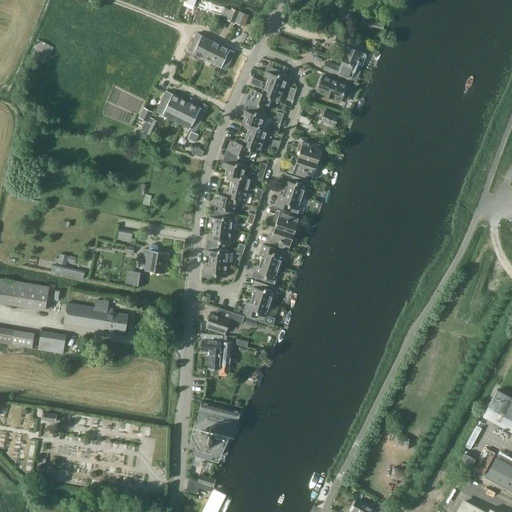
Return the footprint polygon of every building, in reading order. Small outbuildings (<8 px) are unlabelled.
[(206,0),(195,0),(191,9),(202,14),(207,0),(206,0)] [(222,7),(207,0),(202,14),(216,20),(222,7)] [(221,16),(227,18),(231,10),(224,7),(221,16)] [(227,20),(234,23),(239,11),(231,8),(231,10),(227,18),(227,20)] [(240,8),(239,11),(234,23),(244,27),(250,12),(240,8)] [(188,51),(201,57),(210,40),(197,33),(188,51)] [(364,46),(337,37),(335,44),(346,49),(342,59),(360,65),(363,64),(366,54),(365,51),(362,50),(364,46)] [(201,57),(214,64),(222,46),(210,40),(201,57)] [(214,64),(226,70),(235,52),(222,46),(214,64)] [(357,64),(342,59),(338,69),(325,64),(323,69),(351,80),(351,79),(356,81),(361,70),(356,68),(356,66),(357,64)] [(270,73),(266,83),(284,90),(289,77),(278,73),(277,76),(270,73)] [(347,85),(323,76),(317,91),(324,94),(323,95),(333,98),(333,97),(341,100),(347,85)] [(284,90),(266,83),(262,93),(270,96),(269,99),(272,100),(279,103),(284,90)] [(262,93),(255,90),(251,101),(258,104),(257,106),(268,110),(272,100),(269,99),(270,96),(262,93)] [(174,110),(180,98),(167,91),(156,111),(171,119),(175,110),(174,110)] [(309,92),(306,99),(312,101),(314,94),(309,92)] [(206,111),(180,98),(174,110),(175,110),(171,119),(196,131),(206,111)] [(267,113),(249,106),(243,122),(250,125),(258,128),(259,125),(261,126),(267,113)] [(143,108),(139,118),(151,124),(154,119),(150,117),(152,112),(143,108)] [(338,116),(325,111),(321,120),(319,119),(317,124),(333,130),(338,116)] [(311,119),(300,116),(298,121),(309,125),(311,119)] [(159,122),(154,119),(151,124),(150,127),(156,129),(159,122)] [(250,125),(246,134),(264,141),(269,129),(261,126),(259,125),(258,128),(250,125)] [(156,129),(150,127),(147,134),(152,136),(156,129)] [(195,142),(198,135),(191,131),(188,139),(195,142)] [(264,141),(246,134),(242,144),(251,147),(250,150),(252,151),(259,154),(264,141)] [(301,146),(298,156),(317,163),(323,146),(300,139),(298,145),(301,146)] [(242,144),(235,141),(231,152),(238,155),(237,157),(248,161),(252,151),(250,150),(251,147),(242,144)] [(317,163),(298,156),(295,166),(292,165),(290,172),(312,179),(317,163)] [(228,163),(225,174),(232,176),(241,178),(242,176),(244,176),(247,166),(236,163),(235,165),(228,163)] [(266,169),(260,167),(256,179),(261,180),(266,169)] [(287,181),(283,191),(303,197),(308,181),(286,174),(284,180),(287,181)] [(241,178),(232,176),(230,186),(248,191),(251,178),(244,176),(242,176),(241,178)] [(248,191),(230,186),(227,196),(236,198),(235,201),(237,202),(245,204),(248,191)] [(303,197),(283,191),(280,201),(277,200),(275,206),(297,213),(303,197)] [(227,196),(220,194),(217,205),(224,207),(224,210),(234,212),(237,202),(235,201),(236,198),(227,196)] [(278,217),(275,227),(294,233),(299,217),(277,210),(275,216),(278,217)] [(214,218),(213,228),(232,231),(233,217),(222,216),(222,218),(214,218)] [(294,233),(275,227),(271,237),(268,236),(266,242),(289,250),(294,233)] [(232,231),(213,228),(212,239),(219,240),(219,243),(230,244),(232,231)] [(142,259),(146,259),(144,270),(165,273),(168,253),(157,251),(158,247),(156,245),(152,244),(150,245),(149,247),(148,250),(143,249),(142,259)] [(263,251),(260,261),(280,268),(285,251),(263,244),(261,250),(263,251)] [(210,250),(209,261),(228,264),(229,250),(218,249),(218,251),(210,250)] [(68,255),(60,253),(59,258),(55,258),(54,262),(65,265),(68,255)] [(228,264),(209,261),(207,272),(215,273),(215,276),(226,277),(228,264)] [(280,268),(260,261),(257,271),(254,270),(252,277),(274,284),(280,268)] [(85,271),(53,263),(51,271),(83,279),(85,271)] [(142,286),(144,273),(136,272),(134,285),(142,286)] [(0,278),(0,303),(45,311),(49,286),(0,278)] [(255,288),(252,298),(271,304),(276,288),(254,280),(252,287),(255,288)] [(271,304),(252,298),(248,308),(245,307),(243,313),(265,320),(271,304)] [(109,302),(96,300),(95,307),(67,302),(63,324),(104,330),(104,328),(125,331),(128,315),(107,311),(109,302)] [(244,316),(220,308),(218,313),(216,314),(211,313),(206,327),(225,333),(227,327),(231,328),(234,321),(241,323),(244,316)] [(0,327),(0,342),(32,348),(35,333),(0,327)] [(66,335),(41,331),(38,349),(62,353),(66,335)] [(208,368),(220,369),(220,370),(223,341),(223,335),(207,334),(207,340),(202,339),(201,350),(210,351),(208,368)] [(248,341),(237,338),(235,343),(247,347),(248,341)] [(232,342),(223,341),(220,370),(220,369),(219,375),(229,376),(232,342)] [(511,398),(497,390),(482,416),(511,432),(511,398)] [(240,412),(201,402),(197,422),(196,422),(190,442),(195,449),(193,455),(211,461),(213,457),(216,458),(221,455),(240,412)] [(56,422),(57,414),(44,412),(43,420),(56,422)] [(396,436),(394,446),(407,449),(409,438),(396,436)] [(470,468),(475,459),(464,453),(459,462),(470,468)] [(511,466),(496,457),(485,477),(511,491),(511,466)] [(393,468),(391,478),(405,481),(407,470),(393,468)] [(189,482),(187,491),(198,494),(199,489),(201,485),(189,482)] [(212,489),(201,511),(216,511),(224,495),(212,489)] [(495,511),(490,509),(487,511),(486,511),(463,499),(455,511),(495,511)] [(373,511),(374,510),(356,500),(351,510),(354,511),(373,511)]
